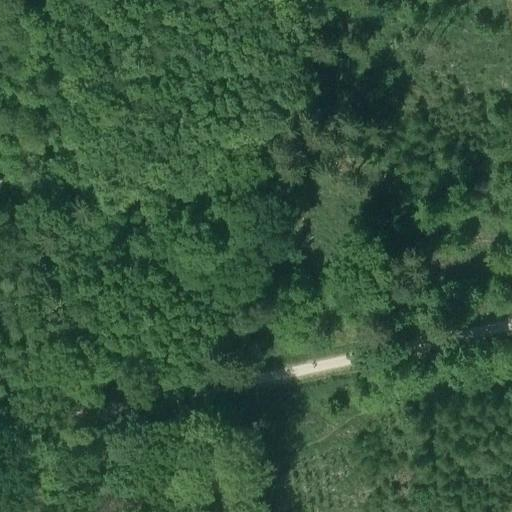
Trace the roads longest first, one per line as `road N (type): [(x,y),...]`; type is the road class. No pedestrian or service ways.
road 1 (track): [(79,411),(511,318)]
road 2 (track): [(21,0),(41,234),(79,411)]
